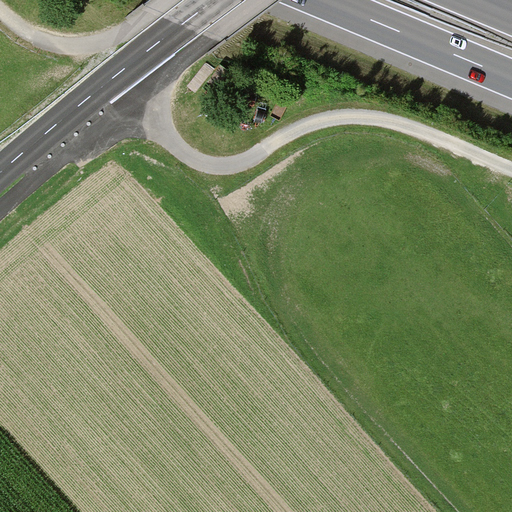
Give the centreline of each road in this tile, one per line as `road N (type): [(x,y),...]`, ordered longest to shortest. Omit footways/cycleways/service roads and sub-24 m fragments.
road 1 (track): [(511,169),(405,124),(338,119),(299,127),(221,165),(184,150),(134,104)]
road 2 (secondary): [(180,23),(0,178)]
road 3 (motorway): [(310,0),(511,84)]
road 4 (track): [(167,0),(110,38),(63,43),(0,7)]
